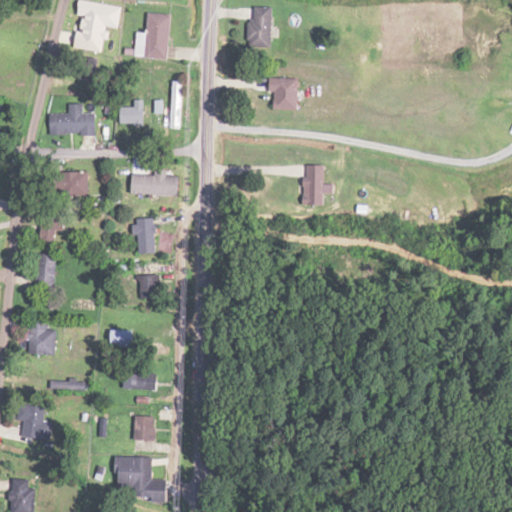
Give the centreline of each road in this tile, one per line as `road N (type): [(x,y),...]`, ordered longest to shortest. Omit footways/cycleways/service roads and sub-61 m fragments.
road 1 (tertiary): [(203,511),(210,0)]
road 2 (residential): [(0,413),(23,150),(64,0)]
road 3 (residential): [(206,151),(23,150)]
